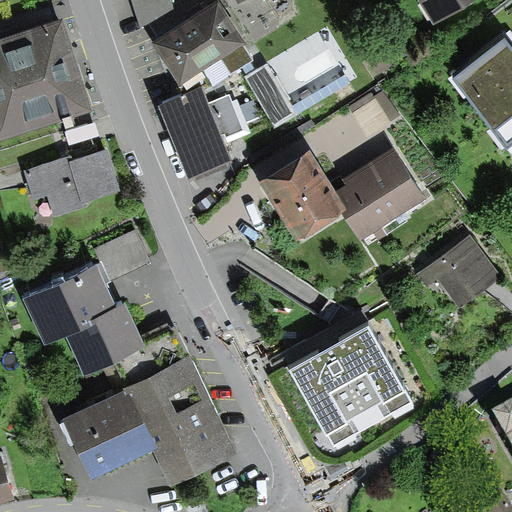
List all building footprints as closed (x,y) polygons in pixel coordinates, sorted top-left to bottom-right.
[(133,0),(141,24),(173,5),(171,0),(133,0)] [(215,0),(203,0),(148,37),(180,85),(244,43),(215,0)] [(412,0),(426,22),(459,0),(412,0)] [(62,16),(0,36),(0,134),(91,105),(62,16)] [(324,25),(233,80),(265,133),(356,78),(324,25)] [(511,48),(499,33),(449,73),(511,150),(511,48)] [(202,86),(161,103),(192,174),(232,158),(202,86)] [(399,117),(382,90),(349,112),(366,139),(399,117)] [(422,199),(389,146),(326,185),(341,210),(359,238),(422,199)] [(69,154),(28,168),(36,192),(49,188),(57,212),(121,191),(106,148),(71,160),(69,154)] [(341,210),(326,185),(304,149),(257,178),(295,238),(341,210)] [(498,275),(466,233),(412,273),(444,315),(498,275)] [(55,331),(109,307),(88,263),(16,297),(37,341),(55,331)] [(107,355),(139,339),(120,302),(109,307),(55,331),(77,370),(107,355)] [(413,403),(365,316),(277,364),(325,451),(413,403)] [(122,385),(150,444),(165,479),(226,450),(185,349),(119,384),(122,385)] [(122,385),(60,415),(88,474),(150,444),(122,385)] [(511,396),(491,409),(511,442),(511,396)] [(419,467),(445,483),(460,460),(434,443),(419,467)] [(0,498),(11,496),(0,458),(0,498)] [(511,511),(511,506),(501,490),(483,501),(489,511),(511,511)]
